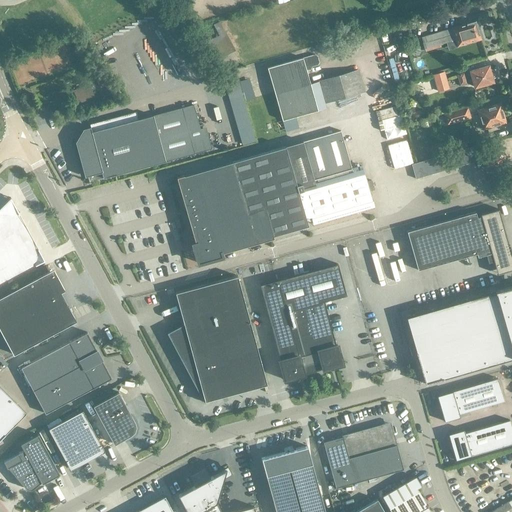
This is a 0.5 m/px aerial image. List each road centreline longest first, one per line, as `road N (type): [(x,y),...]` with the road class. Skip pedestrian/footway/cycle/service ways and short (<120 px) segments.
road 1 (residential): [(185,444),(405,389),(454,511)]
road 2 (residential): [(185,444),(20,132)]
road 3 (unknown): [(364,45),(499,0)]
road 4 (residential): [(63,511),(185,444)]
